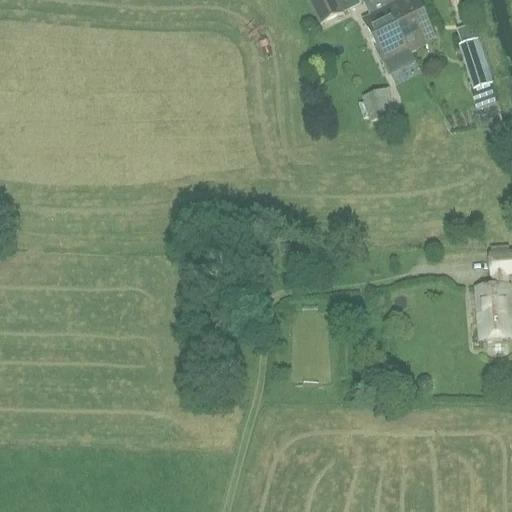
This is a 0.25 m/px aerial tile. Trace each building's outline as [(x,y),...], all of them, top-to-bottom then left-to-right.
[(343,15),(335,0),(305,0),(319,27),(343,15)] [(410,54),(382,0),(366,0),(369,4),(372,2),(375,9),(361,16),(368,31),(369,30),(384,61),(399,53),(402,59),(410,54)] [(382,0),(410,54),(424,48),(421,42),(435,35),(417,0),(382,0)] [(495,96),(478,40),(458,46),(472,92),(484,88),(487,99),(495,96)] [(397,115),(388,89),(362,98),(363,102),(357,104),(362,120),(367,118),(369,124),(397,115)] [(480,342),(511,339),(511,333),(508,276),(511,275),(511,251),(488,254),(491,288),(476,290),(480,342)] [(418,387),(422,390),(428,390),(431,386),(431,380),(427,377),(421,377),(418,381),(418,387)]
